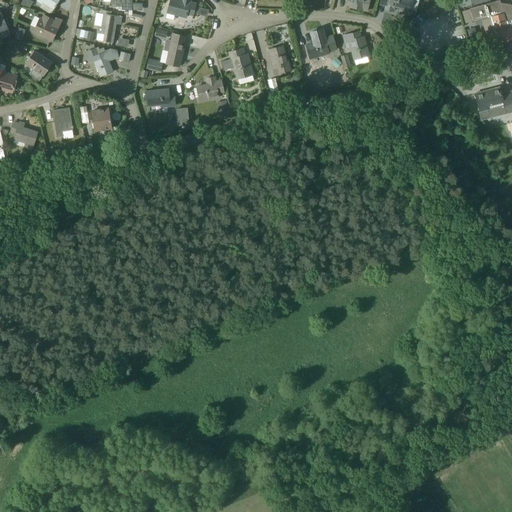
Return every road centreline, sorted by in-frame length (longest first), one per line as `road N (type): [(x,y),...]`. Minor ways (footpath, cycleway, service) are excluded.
road 1 (unclassified): [(140,157),(421,77)]
road 2 (unclassified): [(421,77),(361,20),(231,20)]
road 3 (track): [(511,409),(368,511)]
road 4 (unclassified): [(0,192),(140,157)]
